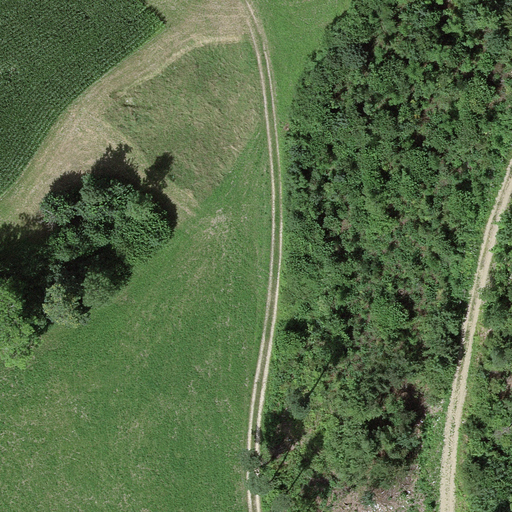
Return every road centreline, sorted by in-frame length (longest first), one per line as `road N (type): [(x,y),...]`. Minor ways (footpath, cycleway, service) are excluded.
road 1 (track): [(238,0),(262,72),(276,205),(251,511)]
road 2 (track): [(511,168),(467,323),(446,511)]
